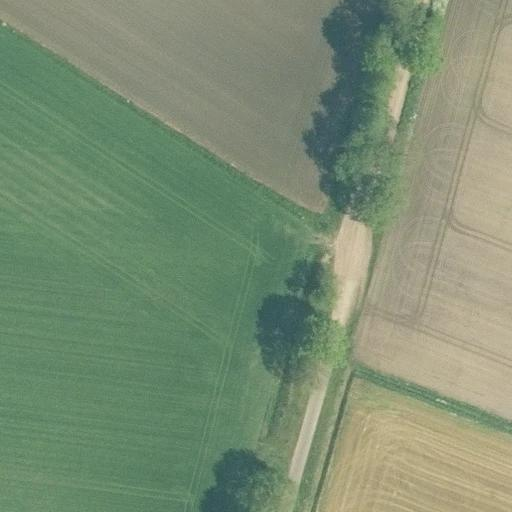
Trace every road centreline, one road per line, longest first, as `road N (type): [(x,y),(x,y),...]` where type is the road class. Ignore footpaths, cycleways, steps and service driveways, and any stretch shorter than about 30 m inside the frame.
road 1 (unclassified): [(284,511),(360,220)]
road 2 (track): [(360,220),(420,0)]
